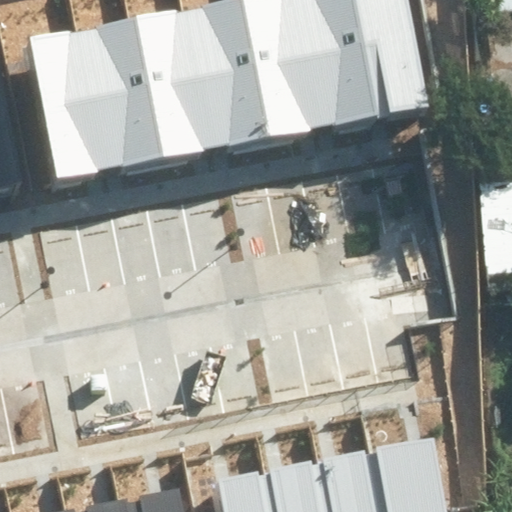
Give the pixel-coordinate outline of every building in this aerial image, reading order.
[(217,0),(31,36),(58,178),(379,116),(429,107),(407,0),(217,0)] [(511,0),(478,0),(482,33),(511,29),(511,0)] [(0,187),(20,183),(0,76),(0,187)] [(511,190),(465,195),(474,289),(511,285),(511,190)] [(218,478),(224,511),(445,511),(431,438),(416,441),(218,478)] [(182,511),(177,485),(44,511),(182,511)]
